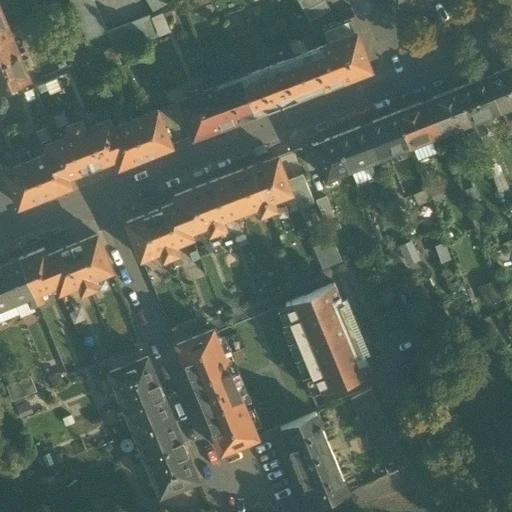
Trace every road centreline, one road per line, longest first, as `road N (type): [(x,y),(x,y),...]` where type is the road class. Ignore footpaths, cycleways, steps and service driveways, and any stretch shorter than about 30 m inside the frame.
road 1 (residential): [(229,507),(100,199)]
road 2 (residential): [(100,199),(412,82)]
